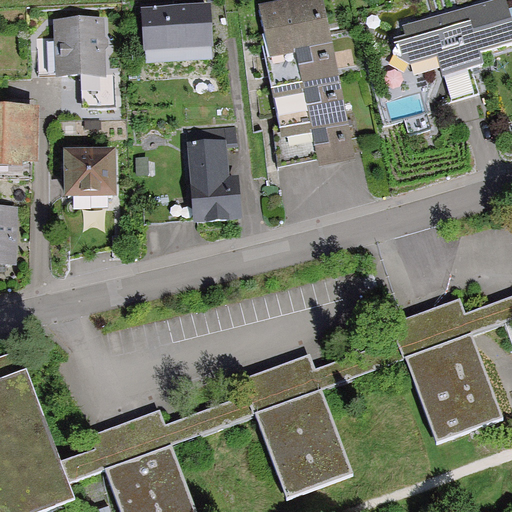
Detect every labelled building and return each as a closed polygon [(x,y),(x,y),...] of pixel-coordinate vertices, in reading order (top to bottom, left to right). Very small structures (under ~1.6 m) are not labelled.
[(322,0),(275,0),(259,3),(267,43),(262,44),(280,124),(273,125),(278,167),(317,160),(319,165),(357,157),(352,119),(349,119),(322,0)] [(511,19),(506,0),(386,35),(402,91),(511,58),(511,19)] [(210,5),(139,11),(143,65),(215,58),(210,5)] [(106,27),(51,31),(54,81),(109,77),(106,27)] [(32,115),(0,113),(0,171),(29,173),(32,115)] [(236,129),(188,132),(194,227),(242,224),(236,129)] [(116,147),(65,147),(65,195),(116,195),(116,147)] [(15,209),(0,208),(0,274),(13,275),(15,209)] [(168,434),(171,443),(255,415),(322,391),(405,360),(474,337),(480,335),(511,322),(511,296),(467,313),(393,341),(316,369),(249,394),(165,425),(168,434)] [(474,337),(405,360),(435,443),(506,420),(474,337)] [(19,350),(0,357),(0,511),(39,511),(75,498),(69,484),(105,471),(120,511),(196,511),(171,443),(168,434),(165,425),(97,450),(62,462),(19,350)] [(322,391),(255,415),(286,502),(352,476),(322,391)]
